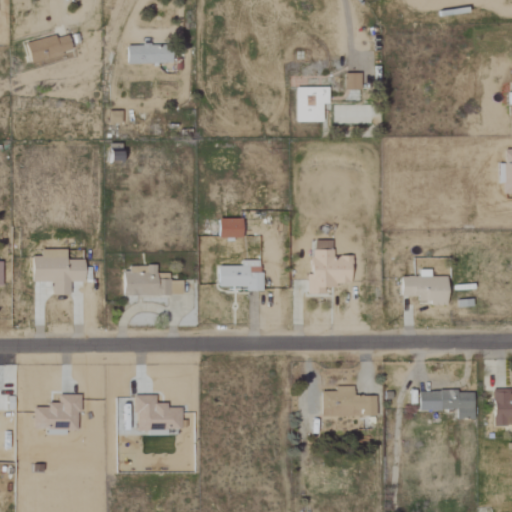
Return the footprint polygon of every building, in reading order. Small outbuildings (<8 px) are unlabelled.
[(69,53),(65,36),(54,39),(53,35),(23,43),(28,63),(69,53)] [(169,46),(124,47),(125,64),(170,63),(169,46)] [(358,90),(358,73),(341,74),(341,91),(358,90)] [(293,89),(293,123),(320,123),(320,105),(326,105),(326,88),(293,89)] [(107,163),(119,163),(119,147),(106,148),(107,163)] [(511,195),(511,151),(502,151),(502,165),(496,165),(496,183),(500,183),(500,196),(511,195)] [(216,239),(239,239),(238,220),(215,220),(216,239)] [(347,257),(330,257),(329,242),(307,242),(308,295),(322,295),(322,289),(334,289),(334,285),(348,284),(347,257)] [(81,260),(64,260),(63,250),(38,251),(38,257),(29,257),(30,283),(50,282),(50,297),(67,296),(67,283),(81,282),(81,260)] [(239,267),(216,266),(215,289),(258,289),(259,262),(239,261),(239,267)] [(120,273),(120,297),(180,296),(180,281),(167,281),(167,274),(153,274),(153,267),(126,267),(126,273),(120,273)] [(444,278),(399,277),(398,297),(416,297),(416,304),(444,304),(444,278)] [(318,391),(319,417),(373,416),(373,396),(350,397),(350,386),(332,386),(332,391),(318,391)] [(511,395),(507,395),(507,390),(491,390),(491,426),(511,425),(511,395)] [(416,410),(454,410),(454,419),(470,420),(471,392),(416,391),(416,410)] [(77,395),(51,394),(51,403),(44,403),(44,409),(31,409),(30,429),(44,429),(44,432),(76,433),(77,395)] [(153,396),(133,396),(132,429),(178,430),(179,408),(163,408),(163,404),(153,403),(153,396)]
